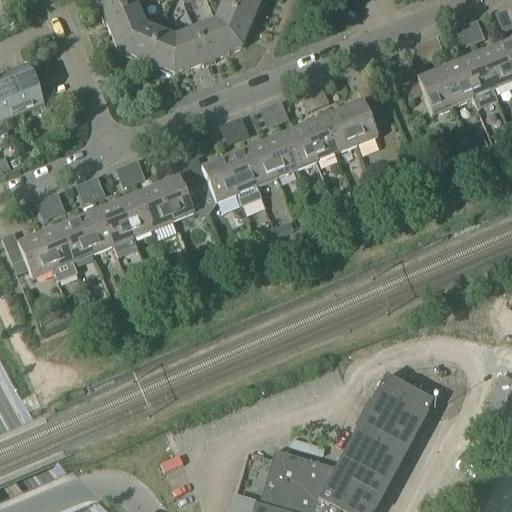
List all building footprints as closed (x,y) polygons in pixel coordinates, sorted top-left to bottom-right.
[(103,0),(95,3),(101,17),(98,18),(101,24),(138,9),(134,0),(103,0)] [(251,0),(226,0),(226,1),(222,10),(255,24),(261,9),(263,10),(265,6),(251,0)] [(101,24),(104,30),(106,29),(112,43),(146,29),(138,9),(101,24)] [(255,24),(222,10),(216,24),(230,56),(243,51),(244,48),(240,46),(244,36),(249,38),(255,24)] [(230,56),(216,24),(196,33),(211,67),(216,65),(215,63),(230,56)] [(125,53),(135,57),(132,63),(142,66),(150,50),(154,52),(161,35),(146,29),(112,43),(117,57),(122,59),(125,53)] [(211,67),(196,33),(177,41),(191,73),(203,68),(204,70),(211,67)] [(170,73),(172,76),(171,79),(174,81),(191,73),(177,41),(176,42),(161,35),(154,52),(158,54),(151,71),(161,75),(164,69),(170,73)] [(511,45),(497,52),(511,87),(511,45)] [(478,59),(493,95),(511,87),(497,52),(478,59)] [(458,68),(472,104),(473,104),(477,114),(497,107),(493,95),(478,59),(458,68)] [(438,76),(452,112),(472,104),(458,68),(438,76)] [(7,79),(23,118),(44,109),(29,70),(7,79)] [(417,85),(413,74),(402,78),(412,104),(423,100),(417,85)] [(438,76),(417,85),(423,100),(432,120),(452,112),(438,76)] [(23,118),(7,79),(0,81),(0,120),(2,126),(23,118)] [(358,97),(363,108),(369,122),(381,118),(370,92),(358,97)] [(363,108),(342,117),(356,152),(377,143),(369,123),(369,122),(363,108)] [(322,124),(337,160),(356,152),(342,117),(322,124)] [(304,132),(318,167),(337,160),(322,124),(304,132)] [(283,141),(297,176),(318,167),(304,132),(283,141)] [(494,143),(497,151),(511,145),(511,142),(510,137),(494,143)] [(262,149),(276,184),(297,176),(283,141),(262,149)] [(473,161),(489,155),(486,146),(469,153),(473,161)] [(276,184),(262,149),(241,158),(256,193),(257,192),(276,184)] [(221,166),(240,211),(241,211),(242,213),(262,204),(257,192),(256,193),(241,158),(221,166)] [(197,163),(185,168),(206,220),(208,221),(215,209),(219,208),(224,218),(240,211),(221,166),(202,174),(197,163)] [(174,172),(179,183),(157,192),(171,229),(194,219),(193,218),(206,220),(185,168),(174,172)] [(137,200),(152,236),(171,229),(157,192),(137,200)] [(376,201),(373,193),(353,201),(357,209),(376,201)] [(117,209),(131,245),(152,236),(137,200),(117,209)] [(340,206),(343,214),(357,209),(353,201),(340,206)] [(97,217),(111,253),(131,245),(117,209),(97,217)] [(335,218),(332,210),(314,217),(317,225),(335,218)] [(76,225),(91,261),(111,253),(97,217),(76,225)] [(299,223),(302,231),(317,225),(314,217),(299,223)] [(91,261),(76,225),(57,233),(72,269),(73,269),(91,261)] [(294,235),(291,226),(273,234),(276,242),(294,235)] [(37,241),(52,277),(53,277),(57,287),(77,280),(73,269),(72,269),(57,233),(37,241)] [(276,242),(273,234),(258,240),(261,248),(276,242)] [(14,239),(2,243),(1,244),(11,269),(23,264),(17,249),(18,249),(14,239)] [(17,249),(23,264),(32,285),(52,277),(37,241),(18,249),(17,249)] [(189,278),(185,270),(168,277),(171,285),(189,278)] [(153,283),(156,291),(171,285),(168,277),(153,283)] [(148,295),(145,287),(128,293),(131,302),(148,295)] [(112,300),(115,308),(131,302),(128,293),(112,300)] [(107,312),(104,303),(89,310),(92,318),(107,312)] [(71,317),(74,325),(92,318),(89,310),(71,317)] [(335,473),(275,455),(251,448),(234,505),(231,504),(228,511),(375,511),(433,406),(385,380),(335,473)] [(511,386),(498,382),(487,421),(511,427),(511,386)]
